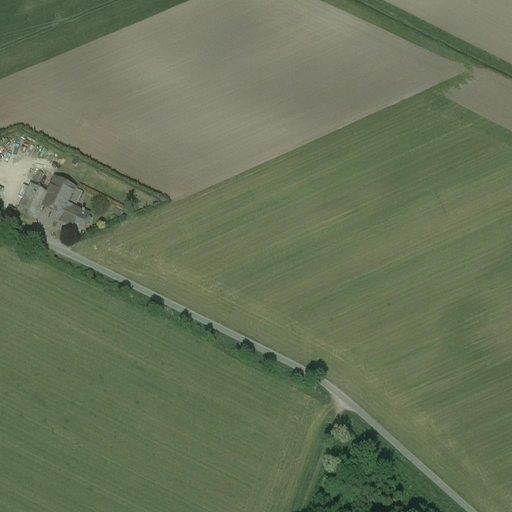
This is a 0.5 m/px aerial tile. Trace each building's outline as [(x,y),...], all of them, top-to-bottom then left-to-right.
[(75,190),(56,180),(51,190),(49,194),(68,204),(68,206),(75,190)] [(51,190),(38,184),(36,189),(48,195),(49,194),(51,190)] [(36,189),(31,186),(17,214),(25,218),(36,223),(44,206),(49,195),(48,195),(36,189)] [(68,204),(49,194),(48,195),(49,195),(44,206),(55,211),(62,215),(66,205),(68,206),(68,204)] [(68,206),(66,205),(62,215),(58,223),(80,234),(89,216),(68,206)] [(62,215),(55,211),(51,220),(58,223),(62,215)] [(17,214),(15,212),(12,218),(23,223),(25,218),(17,214)] [(36,223),(25,218),(23,223),(33,228),(36,223)]
